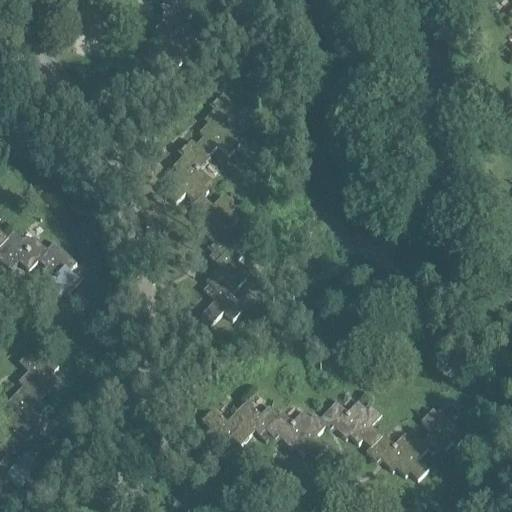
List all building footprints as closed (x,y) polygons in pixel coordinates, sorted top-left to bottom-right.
[(160,11),(166,17),(173,10),(187,24),(195,15),(187,6),(193,0),(170,0),(171,0),(160,11)] [(173,10),(166,17),(163,20),(165,23),(153,36),(156,40),(147,49),(152,53),(144,61),(155,72),(165,62),(176,72),(188,60),(184,56),(190,49),(180,38),(190,27),(187,24),(173,10)] [(50,121),(65,109),(39,75),(23,87),(50,121)] [(204,141),(196,149),(208,160),(218,150),(228,160),(240,148),(236,144),(242,137),(231,126),(242,115),(224,98),(214,108),(217,111),(204,125),(208,128),(199,137),(204,141)] [(208,160),(196,149),(192,145),(182,156),(185,159),(173,172),(177,176),(168,185),(172,189),(164,197),(176,208),(187,197),(196,207),(203,200),(204,201),(209,195),(204,191),(211,184),(200,173),(210,162),(208,160)] [(203,201),(204,201),(203,200),(196,207),(192,211),(200,219),(196,224),(205,233),(202,236),(215,249),(212,252),(216,255),(215,255),(222,262),(236,248),(239,244),(228,234),(239,222),(232,216),(236,211),(224,200),(214,210),(203,201)] [(14,235),(7,242),(8,242),(0,250),(0,264),(10,274),(22,261),(29,267),(25,271),(29,275),(39,264),(48,254),(47,254),(35,242),(21,242),(14,235)] [(45,282),(41,278),(37,283),(57,302),(69,289),(69,275),(77,267),(55,246),(47,254),(48,254),(39,264),(51,276),(45,282)] [(245,256),(236,248),(222,262),(215,255),(210,261),(221,272),(206,287),(209,289),(210,289),(216,295),(229,281),(239,291),(251,279),(237,265),(245,256)] [(231,299),(239,291),(229,281),(216,295),(210,289),(209,289),(204,295),(215,306),(201,321),(211,330),(223,317),(233,325),(245,312),(231,299)] [(23,382),(19,386),(24,390),(39,405),(40,404),(52,392),(51,378),(59,371),(37,350),(20,367),(32,379),(27,385),(23,382)] [(11,422),(7,426),(16,434),(27,445),(28,444),(39,432),(39,418),(46,411),(40,404),(39,405),(24,390),(8,407),(20,419),(14,425),(11,422)] [(265,434),(279,420),(270,411),(261,419),(248,406),(236,418),(246,427),(232,441),(238,447),(241,450),(255,435),(266,446),(272,440),(265,434)] [(363,445),(370,452),(382,441),(372,431),(382,421),(370,409),(366,413),(359,406),(348,417),(337,406),(321,423),(327,430),(327,431),(330,434),(333,431),(346,444),(350,440),(359,449),(363,445)] [(429,453),(428,454),(433,458),(441,450),(445,454),(454,445),(458,449),(470,436),(474,439),(484,429),(466,411),(455,422),(444,411),(438,418),(433,414),(422,426),(432,436),(422,446),(429,453)] [(246,427),(236,418),(228,426),(214,413),(202,425),(211,434),(197,447),(207,457),(221,442),(232,453),(238,447),(232,441),(246,427)] [(265,434),(272,440),(275,444),(278,441),(291,453),(295,450),(304,459),(308,454),(317,462),(328,451),(317,441),(327,431),(327,430),(321,423),(320,424),(315,418),(311,423),(304,416),(293,427),(282,416),(279,420),(265,434)] [(0,468),(0,470),(10,480),(10,481),(19,490),(31,477),(31,463),(39,455),(28,444),(27,445),(16,434),(0,450),(0,451),(12,463),(6,469),(3,466),(0,468)] [(366,457),(377,467),(380,464),(393,477),(396,473),(405,482),(410,477),(418,486),(429,474),(418,463),(428,454),(429,453),(422,446),(417,441),(413,445),(406,438),(395,449),(384,439),(382,441),(370,452),(366,457)] [(0,491),(10,481),(10,480),(0,470),(0,491)]
